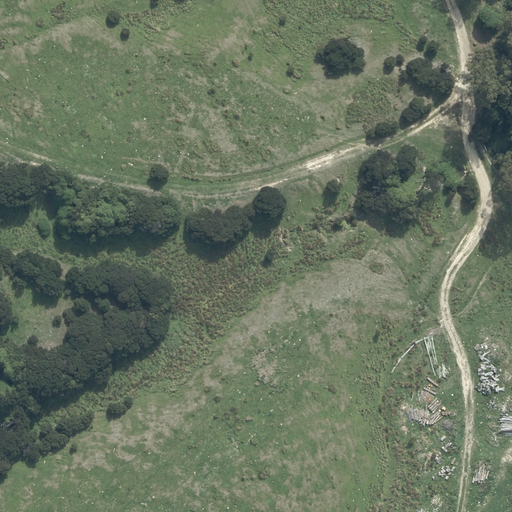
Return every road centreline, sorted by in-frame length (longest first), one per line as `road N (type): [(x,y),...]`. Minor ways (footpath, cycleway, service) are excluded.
road 1 (unclassified): [(461,0),(483,67),(477,89),(459,104),(319,154),(240,177),(187,177),(0,135)]
road 2 (track): [(441,111),(474,166),(477,192),(443,284),(443,312),(470,400),(455,511)]
